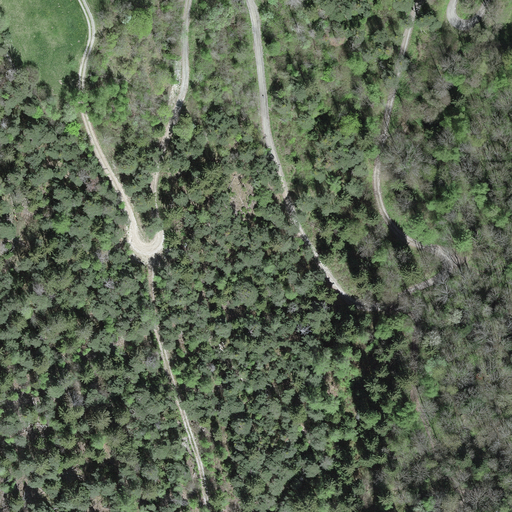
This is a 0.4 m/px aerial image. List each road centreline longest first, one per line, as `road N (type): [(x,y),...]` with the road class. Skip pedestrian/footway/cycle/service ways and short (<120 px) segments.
road 1 (unclassified): [(421,0),(390,108),(377,197),(407,243),(448,250),(452,261),(436,280),(370,307),(340,290),(294,220),(266,129),(249,0)]
road 2 (unclassified): [(189,0),(187,77),(157,172),(161,239),(143,251),(108,173)]
road 3 (track): [(143,251),(207,511)]
road 4 (track): [(108,173),(78,93),(89,46),(83,0)]
